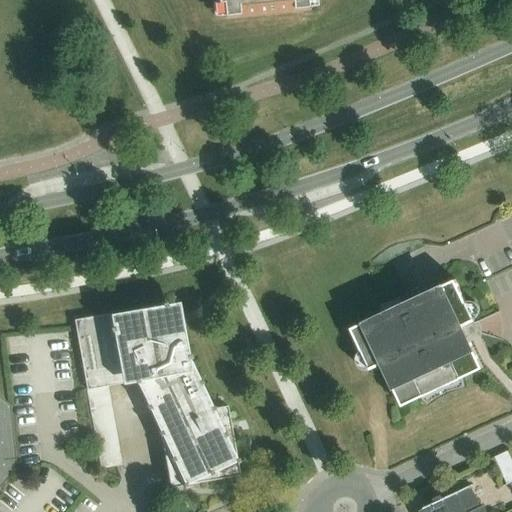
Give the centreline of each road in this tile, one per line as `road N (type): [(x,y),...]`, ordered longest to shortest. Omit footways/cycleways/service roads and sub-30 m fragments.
road 1 (primary): [(511,47),(260,147),(0,211)]
road 2 (primary): [(0,255),(206,215),(423,146),(511,108)]
road 3 (residential): [(366,497),(511,427)]
road 4 (unknown): [(511,231),(366,294)]
